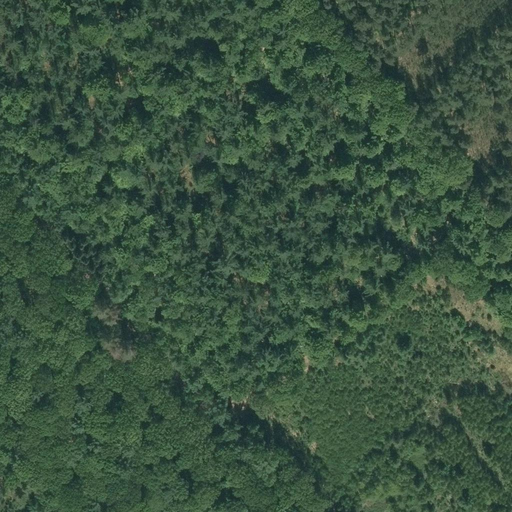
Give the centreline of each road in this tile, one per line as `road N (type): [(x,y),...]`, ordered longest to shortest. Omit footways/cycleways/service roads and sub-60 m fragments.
road 1 (track): [(27,202),(295,511)]
road 2 (track): [(265,0),(27,202)]
